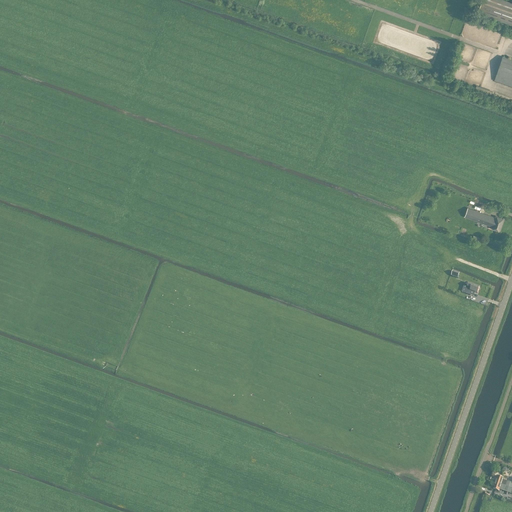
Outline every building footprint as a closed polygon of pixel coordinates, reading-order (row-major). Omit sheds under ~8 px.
[(511,2),(506,0),(481,0),(478,12),(511,24),(511,2)] [(385,20),(385,41),(408,49),(410,46),(413,48),(413,50),(415,51),(420,51),(420,54),(425,54),(427,55),(429,53),(429,51),(430,51),(430,47),(426,45),(430,45),(430,41),(426,41),(426,44),(423,43),(421,43),(420,44),(414,44),(416,41),(415,41),(415,36),(418,36),(416,35),(418,32),(414,29),(385,20)] [(511,59),(502,56),(494,80),(511,85),(511,59)] [(476,87),(475,89),(491,95),(492,91),(480,87),(476,86),(476,87)] [(492,228),(499,231),(504,218),(496,215),(496,217),(468,207),(464,216),(493,226),(492,228)] [(464,287),(463,292),(469,294),(470,290),(477,293),(479,287),(472,284),(472,285),(468,283),(467,287),(465,286),(464,287)] [(511,482),(503,479),(504,478),(498,476),(496,483),(511,488),(511,482)] [(500,489),(511,493),(511,488),(496,483),(493,489),(499,491),(500,489)]
